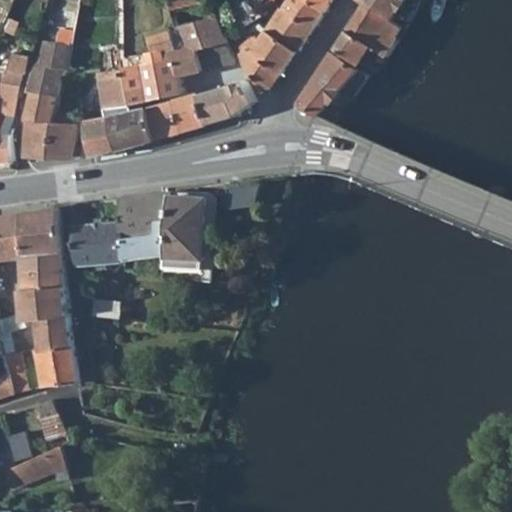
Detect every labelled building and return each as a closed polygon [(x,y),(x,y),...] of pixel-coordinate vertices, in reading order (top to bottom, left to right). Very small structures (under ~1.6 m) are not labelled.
[(55,0),(50,26),(74,31),(78,0),(55,0)] [(305,0),(289,0),(284,9),(316,29),(326,13),(305,0)] [(305,0),(326,13),(334,0),(305,0)] [(358,0),(358,2),(365,6),(394,22),(397,16),(399,12),(406,0),(358,0)] [(175,12),(170,13),(175,28),(216,19),(209,3),(175,12)] [(365,6),(348,32),(375,47),(387,57),(408,24),(397,16),(394,22),(365,6)] [(284,9),(268,33),(301,53),(316,29),(284,9)] [(216,19),(175,28),(183,47),(192,45),(194,52),(228,44),(216,19)] [(261,43),(256,36),(241,50),(245,62),(249,67),(266,90),(268,91),(277,86),(284,76),(285,77),(301,53),(268,33),(265,30),(258,34),(264,40),(261,43)] [(348,32),(336,49),(363,65),(375,47),(348,32)] [(149,40),(155,56),(164,53),(166,59),(172,58),(180,80),(204,74),(194,52),(192,45),(183,47),(177,49),(172,35),(149,40)] [(37,63),(30,91),(34,92),(60,95),(61,81),(63,73),(63,67),(69,67),(72,45),(47,41),(44,63),(37,63)] [(228,44),(194,52),(204,74),(237,64),(228,44)] [(4,84),(4,96),(22,100),(24,90),(27,77),(29,78),(34,58),(15,54),(10,72),(8,72),(4,84)] [(332,55),(299,104),(322,116),(359,69),(332,55)] [(136,69),(122,72),(131,103),(133,111),(144,108),(186,97),(180,80),(172,58),(166,59),(150,65),(136,69)] [(122,72),(94,72),(94,75),(95,78),(101,77),(110,108),(131,103),(122,72)] [(63,73),(61,81),(72,81),(72,73),(63,73)] [(205,95),(201,96),(210,126),(238,118),(242,116),(257,103),(249,83),(205,95)] [(60,95),(34,92),(28,117),(28,155),(53,156),(57,121),(60,95)] [(4,96),(0,95),(0,97),(1,108),(19,111),(22,100),(4,96)] [(201,96),(173,104),(183,134),(210,126),(201,96)] [(0,161),(15,161),(13,134),(13,132),(6,132),(5,115),(2,115),(1,108),(0,97),(0,161)] [(173,104),(149,110),(157,141),(183,134),(173,104)] [(145,111),(113,119),(121,150),(157,141),(149,110),(145,111)] [(89,126),(95,156),(121,150),(113,119),(112,116),(90,120),(89,126)] [(57,121),(53,156),(83,157),(84,145),(77,145),(81,122),(57,121)] [(232,208),(258,204),(263,183),(229,187),(232,208)] [(175,192),(124,199),(126,221),(127,253),(173,250),(174,198),(175,192)] [(173,250),(173,264),(209,268),(211,199),(174,198),(173,250)] [(61,208),(0,216),(0,276),(1,276),(0,262),(27,258),(30,282),(26,282),(30,314),(0,322),(3,336),(11,334),(27,329),(38,326),(72,314),(70,295),(61,208)] [(126,221),(75,226),(80,266),(127,261),(127,253),(126,221)] [(173,264),(173,275),(208,280),(209,268),(173,264)] [(96,300),(94,316),(121,318),(123,303),(96,300)] [(72,314),(38,326),(39,336),(41,351),(75,347),(72,314)] [(38,326),(27,329),(29,338),(39,336),(38,326)] [(11,334),(3,336),(5,343),(13,341),(11,334)] [(41,351),(38,351),(43,388),(79,384),(75,347),(41,351)] [(22,353),(8,354),(11,365),(15,385),(24,383),(22,374),(25,373),(22,353)] [(0,379),(0,401),(18,396),(17,393),(15,385),(11,365),(0,368),(0,377),(0,379)] [(24,383),(15,385),(17,393),(18,396),(25,393),(25,387),(24,383)] [(53,402),(39,406),(49,439),(68,432),(53,402)] [(49,439),(12,453),(13,456),(15,465),(43,454),(72,442),(68,432),(49,439)] [(15,465),(8,468),(14,486),(51,472),(43,454),(15,465)] [(6,458),(0,459),(0,470),(8,468),(15,465),(13,456),(6,458)]
